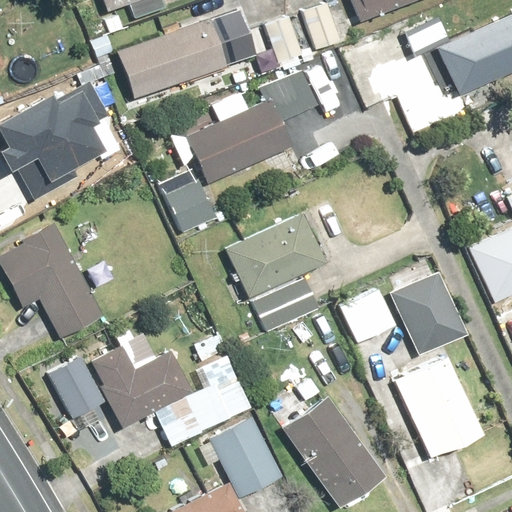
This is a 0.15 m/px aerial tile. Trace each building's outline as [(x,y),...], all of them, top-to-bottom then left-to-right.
[(96,0),(98,4),(108,0),(117,0),(122,12),(150,0),(96,0)] [(317,0),(300,0),(294,2),(306,40),(328,33),(317,0)] [(346,0),(352,13),(386,0),(346,0)] [(511,59),(511,0),(427,40),(450,89),(511,59)] [(279,9),(232,27),(242,53),(265,44),(273,66),(298,56),(279,9)] [(438,33),(428,9),(393,24),(404,48),(438,33)] [(105,45),(122,94),(189,71),(195,89),(222,80),(199,12),(105,45)] [(275,82),(270,70),(248,80),(254,92),(237,100),(230,85),(202,98),(209,113),(174,128),(195,174),(278,137),(268,114),(306,96),(295,73),(275,82)] [(41,95),(36,86),(0,106),(0,161),(6,159),(24,191),(68,167),(63,158),(89,143),(76,121),(97,109),(77,74),(41,95)] [(188,174),(157,189),(173,223),(204,208),(188,174)] [(511,182),(496,190),(506,210),(511,207),(511,182)] [(293,267),(311,259),(287,207),(213,240),(237,292),(293,267)] [(95,308),(44,216),(0,242),(0,280),(13,303),(28,294),(50,333),(95,308)] [(511,222),(465,246),(492,299),(511,289),(511,222)] [(424,264),(380,285),(408,343),(452,322),(424,264)] [(293,267),(237,292),(252,325),(308,300),(293,267)] [(368,280),(330,298),(347,334),(385,316),(368,280)] [(109,420),(135,407),(151,441),(180,427),(172,409),(187,401),(158,342),(122,359),(111,336),(77,353),(109,420)] [(432,350),(383,374),(421,452),(470,428),(432,350)] [(271,420),(328,501),(374,469),(317,387),(299,399),(284,379),(259,397),(274,418),(271,420)] [(270,469),(242,411),(189,437),(198,457),(210,451),(229,489),(270,469)] [(236,511),(217,477),(155,511),(236,511)]
